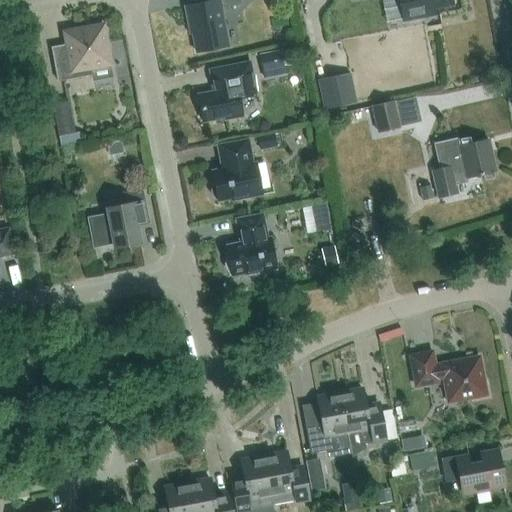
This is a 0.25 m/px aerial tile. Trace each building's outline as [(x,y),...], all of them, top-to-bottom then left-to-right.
[(207,0),(208,2),(185,6),(188,26),(191,25),(196,52),(228,46),(221,8),(241,4),(240,0),(207,0)] [(399,0),(404,22),(425,17),(436,15),(435,9),(453,5),(451,0),(399,0)] [(107,47),(103,26),(65,33),(67,44),(51,47),(57,81),(92,74),(93,81),(112,77),(109,60),(112,59),(109,47),(107,47)] [(284,49),(259,54),(262,71),(288,67),(284,49)] [(225,120),(242,117),(238,95),(255,92),(255,93),(256,93),(250,62),(209,70),(212,84),(214,84),(215,91),(198,94),(203,122),(224,118),(225,120)] [(343,76),(319,81),(325,110),(350,104),(356,103),(351,74),(343,76)] [(69,101),(53,104),(59,136),(75,133),(69,101)] [(394,101),(372,106),(378,131),(399,127),(394,101)] [(277,147),(275,133),(257,137),(260,151),(277,147)] [(440,169),(432,171),(438,198),(458,194),(454,176),(466,174),(467,178),(496,171),(488,140),(460,147),(458,138),(442,141),(448,167),(440,169)] [(248,139),(217,145),(220,161),(222,161),(224,169),(212,171),(215,184),(212,187),(211,191),(212,195),(214,198),(218,199),(218,201),(239,197),(240,199),(262,195),(255,162),(253,163),(248,139)] [(76,171),(67,173),(70,187),(78,185),(76,171)] [(121,193),(123,205),(106,208),(108,218),(93,221),(93,218),(91,218),(97,246),(98,245),(97,243),(112,240),(114,248),(141,243),(136,221),(148,218),(142,189),(121,193)] [(431,190),(421,192),(423,201),(433,198),(431,190)] [(242,242),(226,245),(229,257),(226,260),(225,264),(226,268),(228,272),(232,273),(232,276),(254,272),(254,274),(276,269),(270,237),(267,237),(262,214),(235,219),(238,235),(240,234),(242,242)] [(0,256),(13,254),(8,228),(0,229),(0,256)] [(391,230),(379,233),(383,250),(395,248),(391,230)] [(348,238),(364,249),(369,242),(353,231),(348,238)] [(334,246),(321,249),(325,266),(338,263),(334,246)] [(400,326),(380,332),(388,356),(407,350),(400,326)] [(473,399),(488,396),(485,381),(483,381),(479,357),(441,364),(442,364),(435,366),(432,351),(410,356),(416,386),(438,382),(437,378),(444,377),(448,401),(472,397),(473,399)] [(364,447),(363,444),(386,440),(381,410),(370,412),(367,410),(363,389),(340,393),(347,433),(351,453),(352,458),(353,457),(353,454),(364,447)] [(347,433),(340,393),(317,397),(321,418),(304,421),(310,454),(326,451),(327,457),(351,453),(347,433)] [(418,436),(400,440),(403,452),(420,448),(418,436)] [(468,455),(442,459),(446,481),(460,478),(463,494),(475,492),(477,504),(492,501),(489,489),(504,486),(500,462),(497,449),(478,453),(481,466),(471,468),(468,455)] [(294,475),(291,473),(287,451),(264,456),(273,506),(309,499),(304,473),(294,475)] [(433,454),(410,459),(412,471),(436,466),(433,454)] [(236,511),(239,511),(250,510),(273,506),(264,456),(241,460),(245,482),(243,485),(232,487),(236,511)] [(318,458),(306,460),(312,491),(324,489),(318,458)] [(406,474),(403,458),(402,458),(391,471),(392,476),(406,474)] [(217,502),(214,500),(210,479),(187,483),(192,511),(233,511),(231,500),(217,502)] [(164,511),(192,511),(187,483),(164,487),(168,509),(166,511),(164,511)] [(392,501),(389,488),(376,490),(379,504),(392,501)] [(358,495),(343,498),(345,511),(360,509),(358,495)]
